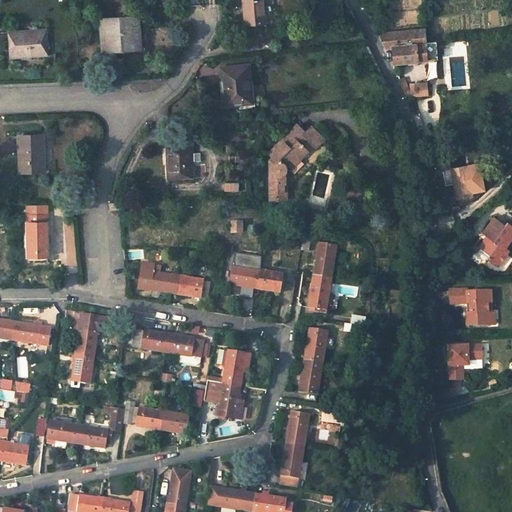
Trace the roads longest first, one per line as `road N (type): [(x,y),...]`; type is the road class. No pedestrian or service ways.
road 1 (residential): [(103,303),(293,334),(261,437),(0,495)]
road 2 (unclassified): [(440,511),(424,412),(421,277),(429,229)]
road 3 (residential): [(429,229),(411,130),(352,0)]
road 4 (residential): [(121,96),(100,172),(103,303)]
road 5 (residential): [(204,13),(185,71),(164,88),(121,96)]
road 6 (residential): [(0,99),(121,96)]
